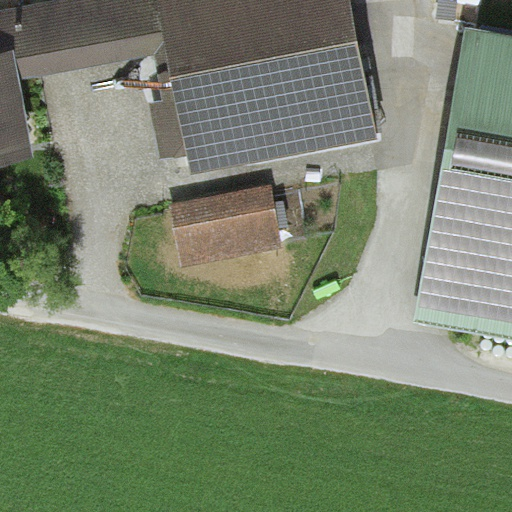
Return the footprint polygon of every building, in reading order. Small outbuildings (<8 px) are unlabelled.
[(11,39),(15,61),(176,31),(170,0),(50,0),(5,9),(11,39)] [(170,0),(176,31),(198,150),(373,117),(351,0),(170,0)] [(511,27),(474,22),(426,306),(511,320),(511,27)] [(11,39),(0,41),(0,143),(29,138),(15,61),(11,39)] [(263,188),(170,205),(181,261),(273,244),(263,188)]
